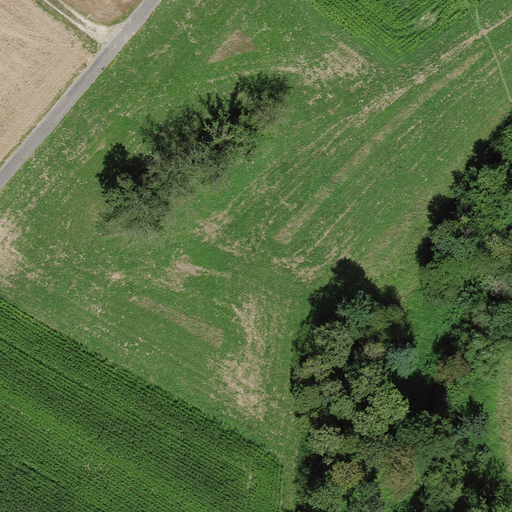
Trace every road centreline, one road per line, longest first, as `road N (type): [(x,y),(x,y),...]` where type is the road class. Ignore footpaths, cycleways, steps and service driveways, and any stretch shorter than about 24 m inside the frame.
road 1 (residential): [(0,183),(153,0)]
road 2 (track): [(511,311),(477,396),(509,511)]
